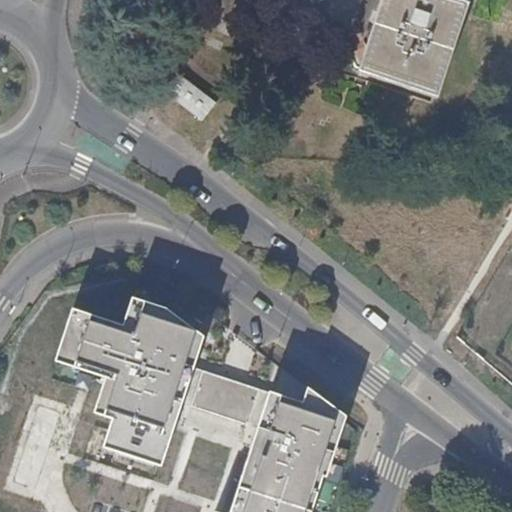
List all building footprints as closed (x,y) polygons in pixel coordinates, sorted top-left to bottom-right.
[(465,3),(455,0),(388,0),(382,17),(364,73),(433,97),(465,3)] [(207,122),(221,104),(179,72),(165,91),(207,122)] [(194,370),(203,337),(165,309),(131,300),(121,327),(65,312),(50,359),(87,371),(106,377),(95,409),(112,415),(102,447),(160,469),(172,432),(182,403),(194,370)] [(269,390),(194,370),(182,403),(198,408),(243,422),(257,426),(269,390)] [(302,400),(269,390),(257,426),(243,422),(217,505),(215,511),(310,511),(343,411),(306,386),(302,400)]
